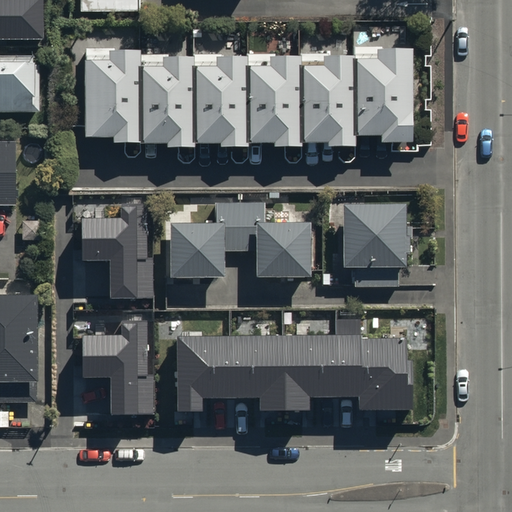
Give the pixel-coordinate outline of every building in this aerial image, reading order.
[(39,0),(0,0),(0,37),(40,37),(39,0)] [(78,0),(78,9),(139,9),(139,0),(78,0)] [(138,43),(84,44),(86,131),(111,131),(111,138),(165,137),(166,144),(192,144),(192,140),(216,140),(216,143),(247,143),(247,140),(273,139),(273,144),(301,144),(301,139),(324,139),(324,143),(353,142),(353,134),(378,133),(378,138),(411,137),(409,44),(376,45),(377,52),(355,53),(354,51),(321,52),(322,62),(300,62),(300,51),(138,55),(138,43)] [(0,109),(40,109),(40,72),(34,72),(34,57),(0,56),(0,109)] [(0,203),(17,204),(17,138),(0,137),(0,203)] [(404,198),(341,198),(341,262),(354,262),(354,284),(396,284),(396,264),(404,264),(404,248),(408,248),(408,237),(411,237),(411,224),(404,224),(404,198)] [(214,216),(168,217),(169,272),(223,272),(223,247),(254,247),(254,273),(308,272),(308,216),(266,216),(265,199),(214,200),(214,216)] [(119,219),(80,219),(80,257),(108,257),(108,295),(148,295),(148,257),(142,257),(142,203),(119,203),(119,219)] [(0,401),(33,402),(35,289),(0,288),(0,401)] [(328,330),(171,331),(171,416),(204,416),(204,402),(250,402),(250,415),(311,415),(310,401),(348,400),(348,415),(415,415),(414,352),(409,352),(409,329),(364,330),(364,316),(327,316),(328,330)] [(121,336),(82,336),(82,374),(110,374),(110,412),(150,412),(150,375),(144,375),(144,320),(121,320),(121,336)] [(8,407),(0,407),(0,424),(8,424),(8,407)]
